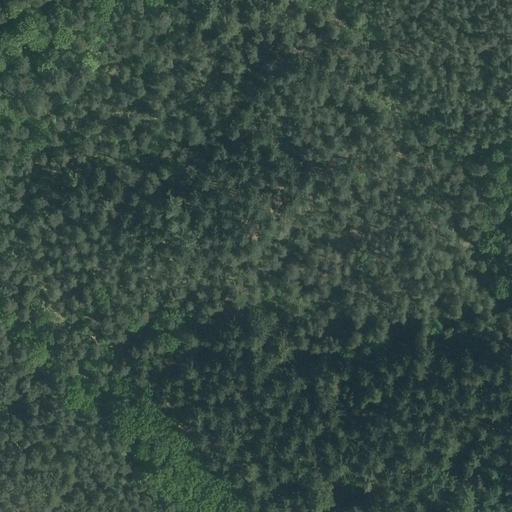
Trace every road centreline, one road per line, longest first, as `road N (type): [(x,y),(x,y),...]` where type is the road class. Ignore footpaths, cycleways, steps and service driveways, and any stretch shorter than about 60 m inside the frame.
road 1 (track): [(383,60),(488,195),(511,284)]
road 2 (track): [(374,511),(394,473),(435,426),(511,398)]
